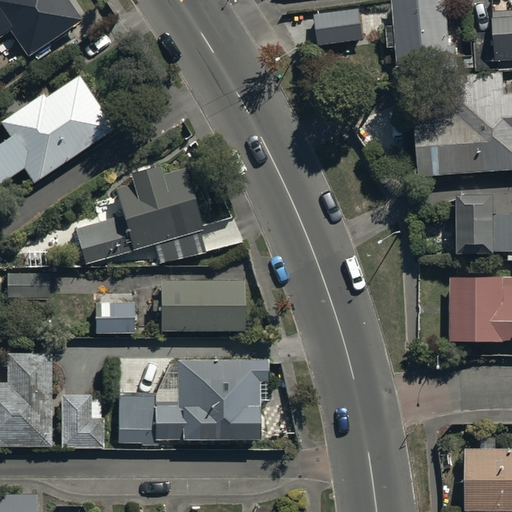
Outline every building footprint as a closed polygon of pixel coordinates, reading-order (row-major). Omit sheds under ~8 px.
[(78,17),(66,0),(0,0),(0,31),(6,28),(24,54),(78,17)] [(447,43),(444,0),(390,0),(391,9),(387,9),(388,23),(384,23),(386,44),(394,43),(396,75),(456,71),(454,42),(447,43)] [(312,11),(317,43),(361,37),(356,5),(312,11)] [(511,12),(491,14),(495,67),(511,65),(511,12)] [(78,70),(45,91),(42,86),(0,113),(0,118),(7,129),(0,133),(0,177),(22,162),(32,177),(114,123),(78,70)] [(511,92),(501,93),(499,71),(457,73),(458,95),(411,98),(415,173),(511,168),(511,92)] [(74,225),(84,258),(203,221),(184,161),(163,167),(160,157),(129,166),(133,176),(117,181),(125,209),(74,225)] [(454,194),(455,254),(492,253),(492,244),(511,243),(511,202),(508,202),(508,207),(491,207),(491,194),(454,194)] [(199,226),(154,239),(161,259),(205,246),(199,226)] [(50,273),(8,273),(8,299),(50,299),(50,273)] [(243,273),(159,273),(160,324),(243,324),(243,273)] [(511,274),(448,276),(449,342),(511,340),(511,274)] [(134,296),(95,296),(95,327),(134,327),(134,312),(141,312),(141,298),(134,298),(134,296)] [(0,440),(51,440),(50,347),(6,348),(6,377),(0,376),(0,440)] [(268,359),(178,360),(179,406),(155,406),(155,396),(120,396),(120,442),(261,441),(261,382),(268,382),(268,359)] [(61,390),(62,443),(105,442),(104,405),(101,405),(101,393),(90,393),(90,389),(61,390)] [(511,511),(511,441),(495,441),(495,432),(480,432),(480,443),(465,443),(465,506),(487,506),(487,511),(495,511),(511,511)] [(36,511),(36,488),(0,488),(0,511),(36,511)]
